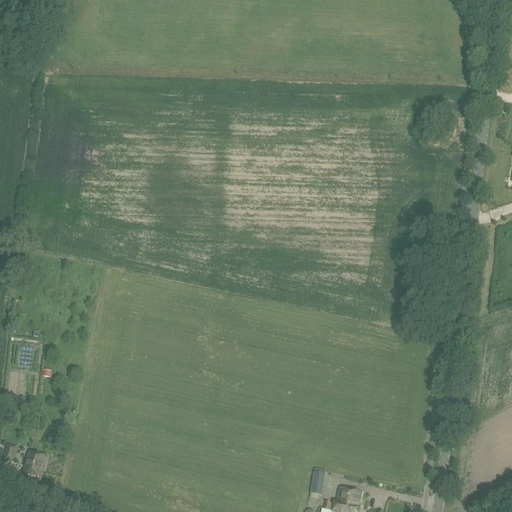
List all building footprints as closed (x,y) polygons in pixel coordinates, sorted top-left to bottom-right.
[(26,370),(35,373),(39,361),(29,359),(26,370)] [(43,371),(42,378),(50,379),(52,372),(43,371)] [(7,446),(3,460),(14,462),(17,449),(7,446)] [(23,473),(42,479),(48,458),(29,453),(23,473)] [(310,495),(323,497),(326,476),(314,473),(310,495)] [(359,511),(360,510),(359,510),(361,494),(340,489),(337,505),(334,504),(334,508),(331,507),(331,505),(326,503),(325,511),(329,511),(359,511)]
